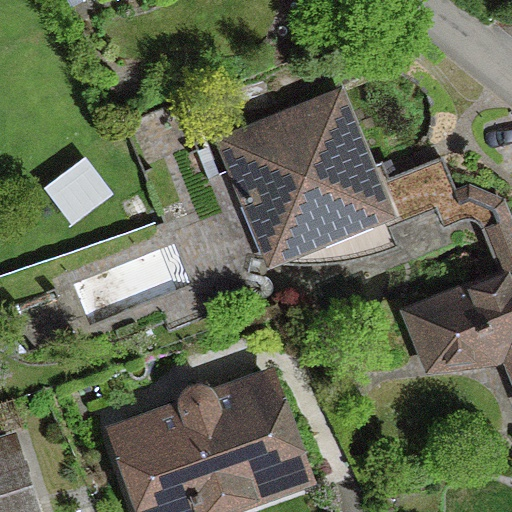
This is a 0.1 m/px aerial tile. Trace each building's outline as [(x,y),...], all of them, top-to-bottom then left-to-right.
[(483,227),(504,278),(511,274),(511,242),(497,205),(464,191),(452,196),(438,160),(384,182),(377,165),(368,169),(352,129),(344,132),(332,102),(225,146),(242,187),(234,190),(246,219),(258,214),(259,216),(250,256),(320,260),(389,245),(383,229),(432,210),(438,225),(457,217),(472,218),(483,227)] [(65,218),(96,193),(77,169),(46,194),(65,218)] [(511,274),(504,278),(408,316),(428,367),(474,362),(500,351),(504,361),(511,364),(511,274)] [(264,381),(212,400),(208,395),(203,391),(196,390),(190,391),(184,394),(180,399),(178,406),(178,412),(113,435),(141,511),(152,511),(185,500),(188,511),(211,511),(300,480),(264,381)] [(0,511),(32,511),(14,452),(0,456),(0,511)]
